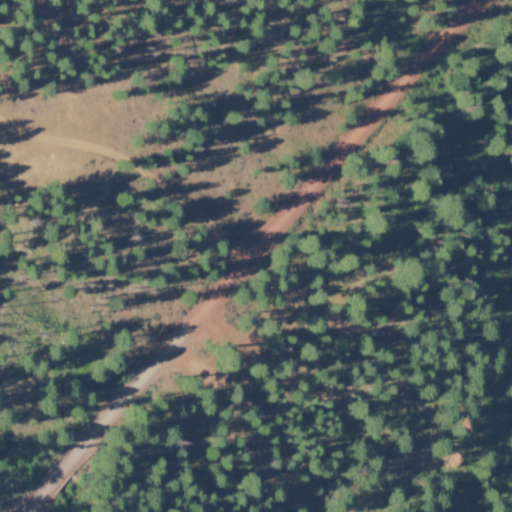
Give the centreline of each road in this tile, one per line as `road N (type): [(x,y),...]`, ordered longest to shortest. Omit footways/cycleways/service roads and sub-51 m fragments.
road 1 (residential): [(23,511),(478,0)]
road 2 (track): [(258,246),(125,156),(0,124)]
road 3 (track): [(165,351),(212,395),(259,473),(294,511)]
